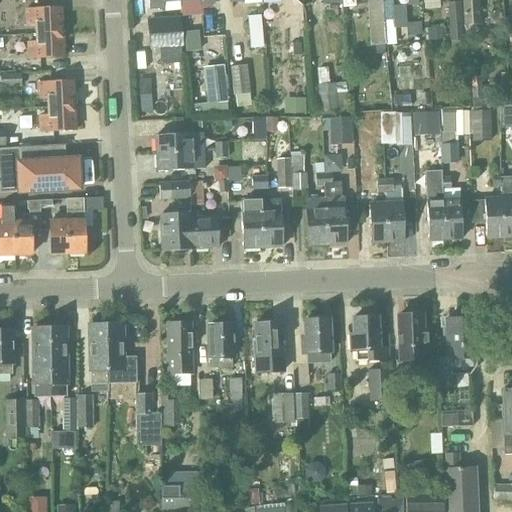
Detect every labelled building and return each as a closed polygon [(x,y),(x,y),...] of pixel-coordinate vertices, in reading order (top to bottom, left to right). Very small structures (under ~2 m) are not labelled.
[(161,3),(180,2),(179,0),(147,0),(148,9),(161,8),(161,3)] [(366,0),(369,46),(384,45),(380,0),(366,0)] [(460,0),(463,27),(479,26),(477,0),(460,0)] [(447,4),(449,42),(463,42),(460,3),(447,4)] [(35,35),(62,33),(60,9),(24,11),(25,26),(34,26),(35,35)] [(181,49),(179,19),(145,22),(148,52),(181,49)] [(62,33),(35,35),(35,43),(26,44),(27,59),(63,57),(62,33)] [(232,96),(234,96),(249,94),(246,66),(229,67),(232,96)] [(227,114),(222,67),(203,69),(208,116),(227,114)] [(20,75),(0,75),(0,78),(1,89),(20,88),(20,75)] [(481,98),(479,78),(470,78),(471,100),(481,98)] [(46,99),(47,108),(74,107),(72,82),(36,84),(37,99),(46,99)] [(139,117),(151,116),(149,84),(137,85),(139,117)] [(336,95),(317,96),(318,103),(313,103),(314,115),(337,113),(337,109),(345,108),(345,101),(336,101),(336,95)] [(284,102),(285,114),(303,114),(303,101),(284,102)] [(74,107),(47,108),(47,116),(38,117),(39,132),(75,130),(74,107)] [(511,127),(511,107),(500,108),(501,128),(511,127)] [(437,112),(412,113),(414,137),(438,135),(437,112)] [(470,112),(454,113),(455,137),(470,137),(470,112)] [(488,112),(471,113),(471,142),(489,142),(488,112)] [(328,119),(329,146),(352,145),(351,118),(328,119)] [(412,146),(411,118),(392,118),(392,146),(412,146)] [(155,155),(201,153),(200,135),(154,138),(155,155)] [(214,152),(226,152),(225,144),(213,144),(214,152)] [(18,193),(78,190),(76,160),(64,161),(64,147),(65,147),(64,145),(18,148),(18,150),(19,150),(20,164),(16,164),(18,193)] [(226,152),(214,152),(214,160),(226,159),(226,152)] [(201,153),(155,155),(157,173),(202,171),(201,153)] [(292,175),(303,175),(303,156),(292,157),(292,175)] [(288,160),(276,161),(277,189),(290,188),(288,160)] [(304,191),(303,175),(292,175),(291,175),(292,191),(304,191)] [(321,176),(322,187),(330,187),(329,175),(321,176)] [(322,187),(321,176),(313,176),(314,188),(322,187)] [(499,176),(490,177),(491,189),(499,189),(499,176)] [(258,190),(257,178),(249,179),(250,190),(258,190)] [(265,178),(257,178),(258,190),(266,190),(265,178)] [(434,190),(425,191),(425,203),(427,241),(443,241),(442,203),(441,179),(433,179),(434,190)] [(442,179),(441,179),(442,203),(443,241),(460,240),(458,202),(458,190),(449,191),(448,179),(442,179)] [(391,181),(383,182),(383,193),(391,193),(391,181)] [(226,194),(225,182),(218,182),(218,194),(226,194)] [(375,194),(383,193),(383,182),(375,182),(375,194)] [(188,200),(187,183),(157,185),(158,201),(188,200)] [(187,183),(188,200),(188,208),(200,207),(199,183),(187,183)] [(342,198),(323,199),(325,246),(344,245),(342,198)] [(65,200),(65,216),(66,255),(83,254),(82,199),(65,200)] [(325,246),(323,199),(303,200),(305,247),(325,246)] [(511,200),(499,201),(501,238),(511,237),(511,200)] [(38,202),(39,210),(51,209),(51,201),(38,202)] [(279,201),(259,202),(261,249),(281,248),(279,201)] [(501,238),(499,201),(482,201),(484,239),(501,238)] [(39,210),(38,202),(26,203),(26,211),(39,210)] [(241,250),(261,249),(259,202),(239,203),(241,250)] [(386,243),(384,205),(367,206),(369,244),(386,243)] [(401,205),(384,205),(386,243),(402,242),(401,205)] [(190,252),(190,250),(189,220),(189,214),(159,215),(161,253),(190,252)] [(12,217),(12,223),(13,256),(30,255),(29,223),(28,223),(28,216),(12,217)] [(66,255),(65,216),(54,216),(54,220),(51,220),(51,222),(49,222),(49,255),(66,255)] [(189,220),(190,250),(216,248),(215,219),(189,220)] [(0,255),(13,256),(12,223),(0,223),(0,255)] [(407,317),(396,318),(399,363),(427,361),(425,332),(422,332),(421,317),(419,317),(419,313),(406,314),(407,317)] [(352,337),(349,337),(349,352),(354,352),(355,363),(377,362),(376,351),(378,351),(376,319),(366,319),(366,316),(353,316),(353,320),(351,320),(352,337)] [(460,320),(445,321),(447,361),(449,361),(449,367),(461,366),(461,371),(473,370),(473,359),(475,359),(473,319),(470,319),(470,317),(460,317),(460,320)] [(302,323),(303,340),(300,340),(301,355),(306,355),(307,365),(329,364),(328,354),(329,354),(328,322),(316,321),(316,319),(305,319),(305,322),(302,323)] [(255,343),(252,343),(253,358),(257,358),(258,368),(280,367),(279,357),(280,357),(279,325),(267,325),(267,322),(256,322),(256,326),(254,326),(255,343)] [(188,324),(167,325),(168,375),(190,375),(188,324)] [(209,328),(207,328),(208,370),(230,370),(230,360),(233,360),(231,327),(221,328),(218,325),(211,325),(209,328)] [(125,327),(121,328),(121,326),(106,327),(108,392),(109,400),(135,399),(134,359),(122,359),(121,339),(125,339),(125,327)] [(34,386),(49,386),(48,330),(46,330),(44,327),(37,327),(35,330),(32,330),(33,373),(34,373),(34,386)] [(48,330),(49,386),(49,397),(65,397),(64,373),(65,372),(64,330),(62,330),(59,327),(53,327),(51,330),(48,330)] [(91,393),(108,392),(106,327),(88,327),(89,372),(90,372),(91,393)] [(0,375),(11,375),(11,365),(12,365),(11,332),(0,332),(0,375)] [(367,370),(368,401),(390,401),(388,369),(367,370)] [(339,375),(326,376),(327,392),(340,391),(339,375)] [(229,409),(227,409),(228,438),(242,438),(242,408),(240,408),(240,381),(228,381),(229,409)] [(199,382),(199,391),(200,401),(212,402),(210,383),(199,382)] [(511,456),(511,388),(505,389),(503,392),(500,392),(503,457),(511,456)] [(135,416),(135,440),(135,447),(160,447),(160,440),(160,416),(151,416),(150,396),(135,396),(135,416)] [(270,397),(272,425),(292,425),(291,396),(270,397)] [(306,396),(295,396),(296,421),(307,420),(306,396)] [(91,397),(76,397),(77,430),(92,429),(91,397)] [(61,400),(61,433),(74,433),(74,400),(61,400)] [(24,402),(5,402),(6,441),(24,440),(24,402)] [(25,403),(25,429),(37,429),(37,402),(25,403)] [(162,403),(163,428),(177,427),(176,403),(162,403)] [(457,414),(441,414),(441,426),(457,426),(457,414)] [(476,511),(475,469),(458,470),(458,455),(444,456),(445,471),(443,471),(444,511),(476,511)] [(432,480),(427,459),(411,463),(416,484),(432,480)] [(511,485),(493,486),(493,500),(511,499),(511,485)] [(160,511),(173,511),(198,511),(197,488),(159,490),(160,511)] [(405,495),(405,511),(443,511),(443,494),(405,495)] [(44,511),(44,497),(26,497),(26,511),(44,511)] [(376,500),(376,511),(402,511),(402,500),(376,500)]
